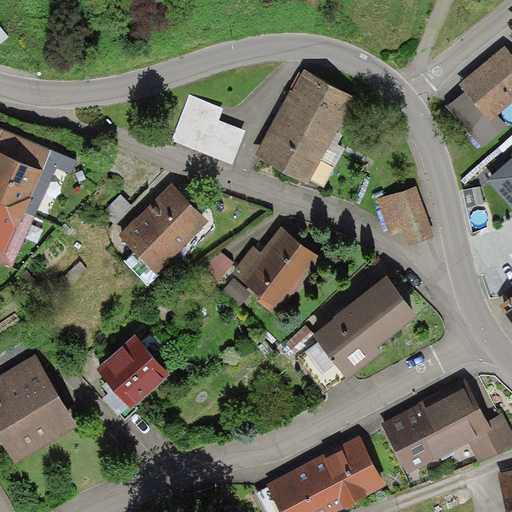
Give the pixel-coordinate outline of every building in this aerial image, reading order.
[(511,100),(511,53),(506,47),(459,88),(464,94),(484,117),(488,122),(511,100)] [(355,100),(307,76),(261,165),(321,196),(348,143),(336,137),(355,100)] [(484,117),(464,94),(444,111),(464,134),(484,117)] [(221,110),(182,98),(168,143),(234,163),(244,133),(216,124),(221,110)] [(76,164),(0,131),(0,257),(12,262),(51,171),(70,179),(76,164)] [(511,163),(492,181),(511,204),(511,163)] [(413,183),(376,197),(389,232),(400,228),(407,248),(433,238),(413,183)] [(209,225),(172,184),(138,216),(120,197),(97,219),(152,278),(209,225)] [(263,257),(254,250),(231,278),(234,281),(222,297),(239,311),(249,298),(276,321),(323,263),(284,231),(263,257)] [(232,264),(213,253),(199,275),(219,287),(232,264)] [(420,319),(388,280),(316,337),(322,345),(302,360),(327,391),(344,377),(349,383),(383,356),(379,351),(420,319)] [(196,302),(178,282),(158,299),(177,320),(196,302)] [(511,300),(501,309),(511,323),(511,300)] [(169,378),(136,343),(100,378),(134,412),(169,378)] [(77,428),(35,360),(0,381),(0,445),(14,467),(77,428)] [(484,427),(462,384),(418,406),(420,410),(381,430),(407,480),(473,447),(481,463),(511,446),(511,437),(502,418),(484,427)] [(356,442),(266,492),(276,511),(343,511),(383,490),(356,442)] [(511,511),(511,478),(498,482),(505,511),(511,511)]
